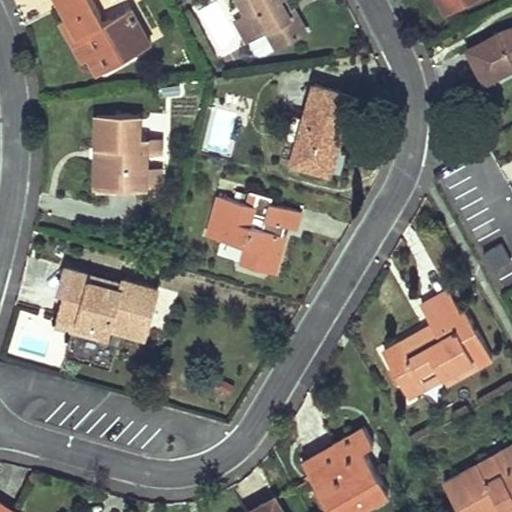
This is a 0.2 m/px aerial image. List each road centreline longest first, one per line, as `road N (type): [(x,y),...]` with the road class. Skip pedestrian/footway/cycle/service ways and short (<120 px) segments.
road 1 (residential): [(415,128),(388,206),(259,422),(220,461),(188,474),(137,471),(0,432)]
road 2 (residential): [(0,253),(16,132),(0,37)]
road 3 (residential): [(415,128),(464,133),(511,218)]
road 4 (residential): [(371,0),(407,74),(415,128)]
